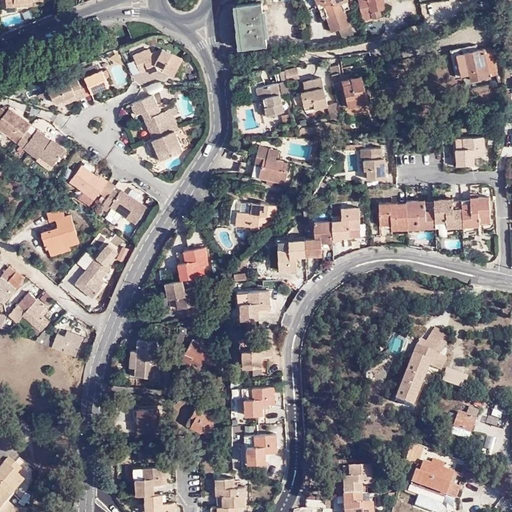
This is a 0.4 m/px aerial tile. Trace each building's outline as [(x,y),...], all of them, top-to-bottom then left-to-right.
[(316,0),(322,18),(326,17),(331,31),(351,24),(346,9),(349,8),(346,0),(347,0),(316,0)] [(357,0),(362,19),(382,15),(380,8),(386,7),(384,0),(357,0)] [(439,0),(439,10),(459,10),(459,0),(439,0)] [(237,4),(242,48),(267,45),(266,37),(263,10),(262,2),(237,4)] [(238,48),(242,48),(237,4),(233,5),(238,48)] [(458,76),(462,75),(457,54),(477,50),(476,45),(452,51),(458,76)] [(457,54),(462,75),(470,74),(472,82),(499,75),(492,46),(477,50),(457,54)] [(165,68),(164,70),(170,74),(179,57),(163,49),(152,53),(150,49),(133,56),(140,72),(148,68),(150,73),(158,70),(156,63),(165,68)] [(82,69),(85,77),(100,70),(97,63),(82,69)] [(163,72),(164,70),(165,68),(156,63),(158,70),(163,72)] [(330,67),(333,83),(342,81),(338,65),(330,67)] [(285,69),(288,80),(288,82),(299,79),(296,66),(285,69)] [(85,77),(79,80),(86,96),(110,86),(106,78),(103,71),(102,70),(100,70),(85,77)] [(264,80),(260,70),(249,73),(257,84),(264,80)] [(353,83),(344,85),(349,107),(368,102),(362,75),(352,78),(353,83)] [(79,80),(77,77),(49,89),(54,100),(59,102),(64,100),(76,95),(78,99),(86,96),(79,80)] [(328,105),(327,104),(322,77),(303,81),(305,90),(301,91),(304,106),(314,104),(315,108),(328,105)] [(283,97),(291,95),(288,82),(288,80),(280,82),(283,97)] [(263,101),(266,115),(284,111),(278,82),(256,87),(259,102),(263,101)] [(54,100),(49,89),(38,94),(54,100)] [(175,130),(179,129),(171,109),(161,113),(153,94),(132,103),(137,114),(142,112),(154,139),(175,130)] [(66,104),(78,99),(76,95),(64,100),(66,104)] [(337,102),(327,104),(328,105),(331,119),(340,117),(337,102)] [(0,128),(18,142),(27,131),(26,130),(31,123),(10,108),(7,112),(1,108),(0,108),(0,128)] [(288,114),(282,116),(283,125),(290,124),(288,114)] [(18,142),(18,143),(39,159),(40,156),(53,166),(66,149),(52,139),(52,140),(38,129),(33,135),(27,131),(18,142)] [(154,139),(148,141),(152,149),(154,148),(156,147),(161,160),(183,150),(175,130),(154,139)] [(457,165),(475,164),(475,154),(485,154),(484,136),(456,137),(456,148),(457,165)] [(314,170),(321,140),(317,138),(315,138),(309,162),(308,168),(314,170)] [(282,169),(284,161),(278,160),(280,150),(279,150),(259,145),(256,156),(264,158),(261,167),(254,165),(252,176),(267,180),(285,184),(288,171),(282,169)] [(386,178),(385,157),(380,157),(380,147),(361,148),(362,167),(367,166),(368,179),(386,178)] [(354,154),(343,157),(347,170),(358,167),(354,154)] [(264,158),(256,156),(254,165),(261,167),(264,158)] [(238,172),(241,163),(230,160),(227,169),(238,172)] [(291,163),(284,161),(282,169),(288,171),(291,163)] [(249,166),(241,163),(238,172),(250,176),(253,169),(249,166)] [(107,197),(113,189),(116,185),(109,180),(107,183),(99,177),(82,165),(70,181),(82,190),(90,196),(95,199),(100,192),(107,197)] [(284,189),(285,184),(267,180),(266,184),(284,189)] [(107,197),(104,202),(136,223),(147,207),(122,190),(119,193),(113,189),(107,197)] [(85,203),(90,196),(82,190),(78,197),(85,203)] [(470,203),(461,204),(463,227),(480,226),(479,223),(490,222),(489,196),(478,197),(471,197),(470,197),(470,203)] [(434,201),(435,223),(446,222),(446,227),(463,227),(461,204),(461,200),(453,201),(453,198),(434,199),(434,201)] [(407,202),(407,230),(435,228),(435,223),(434,201),(425,202),(425,200),(406,201),(407,202)] [(274,217),(276,217),(278,205),(268,204),(269,202),(260,201),(260,203),(252,202),(250,213),(245,212),(237,211),(235,225),(236,225),(248,227),(248,229),(250,229),(256,230),(257,223),(263,223),(265,223),(266,223),(267,222),(268,221),(268,219),(268,216),(274,217)] [(391,230),(407,230),(407,202),(398,202),(398,201),(379,201),(379,223),(391,222),(391,225),(391,230)] [(342,220),(332,220),(333,238),(350,237),(350,236),(349,229),(360,228),(361,228),(360,206),(341,207),(342,220)] [(50,251),(69,245),(79,243),(71,214),(65,216),(63,208),(47,213),(50,221),(56,219),(59,227),(42,232),(46,248),(49,247),(50,251)] [(315,238),(306,238),(306,256),(322,255),(322,246),(333,246),(333,238),(332,220),(314,221),(315,238)] [(244,239),(250,229),(248,229),(248,227),(236,225),(236,227),(236,229),(237,230),(238,233),(239,234),(241,237),(244,239)] [(349,229),(350,236),(360,235),(360,228),(349,229)] [(306,256),(306,238),(289,239),(289,241),(289,248),(279,249),(280,271),(298,270),(297,257),(306,256)] [(279,249),(289,248),(289,241),(279,241),(279,249)] [(109,243),(76,283),(93,298),(102,287),(101,286),(105,281),(102,278),(111,268),(107,265),(118,251),(109,243)] [(71,249),(69,245),(50,251),(51,255),(71,249)] [(178,263),(181,280),(183,279),(199,277),(197,266),(208,264),(205,247),(183,251),(185,262),(178,263)] [(84,269),(95,257),(87,250),(77,263),(84,269)] [(176,252),(178,263),(185,262),(183,251),(176,252)] [(213,261),(216,274),(225,273),(223,259),(213,261)] [(2,276),(0,283),(0,299),(5,303),(24,278),(10,266),(2,276)] [(183,279),(181,280),(165,282),(167,299),(177,298),(178,309),(187,307),(188,317),(205,314),(204,304),(199,305),(196,287),(185,289),(183,279)] [(270,289),(248,291),(248,302),(240,303),(241,320),(260,318),(259,308),(271,307),(270,289)] [(248,302),(248,291),(239,291),(240,303),(248,302)] [(10,315),(18,322),(20,319),(24,314),(34,301),(32,299),(34,296),(30,292),(10,315)] [(47,306),(34,296),(32,299),(34,301),(24,314),(36,324),(42,330),(49,321),(43,315),(41,313),(47,306)] [(49,308),(47,306),(41,313),(43,315),(49,308)] [(36,324),(24,314),(20,319),(31,329),(36,324)] [(38,335),(42,330),(36,324),(31,329),(38,335)] [(446,333),(433,326),(425,339),(420,337),(416,342),(412,349),(395,394),(413,401),(428,363),(441,368),(445,356),(435,349),(446,333)] [(36,340),(47,344),(47,341),(48,339),(48,338),(50,333),(45,330),(36,340)] [(181,355),(185,334),(179,332),(174,353),(181,355)] [(47,344),(53,347),(53,346),(55,342),(50,340),(51,334),(50,333),(48,338),(48,339),(47,341),(47,344)] [(55,342),(53,346),(76,354),(81,342),(58,333),(55,342)] [(263,367),(262,356),(273,355),(271,335),(239,338),(240,351),(244,350),(245,368),(263,367)] [(193,338),(181,360),(188,365),(191,359),(202,364),(204,361),(216,368),(222,355),(210,349),(211,348),(193,338)] [(158,353),(159,340),(138,339),(137,351),(131,350),(130,367),(136,367),(135,376),(160,378),(161,354),(158,353)] [(446,368),(441,381),(462,389),(467,376),(446,368)] [(274,386),(252,387),(252,399),(243,399),(244,416),(264,415),(264,404),(275,403),(274,386)] [(243,387),(243,399),(252,399),(252,387),(243,387)] [(465,414),(476,418),(479,410),(468,406),(465,414)] [(158,408),(136,409),(137,422),(137,433),(159,432),(158,408)] [(209,435),(214,427),(211,425),(215,419),(196,408),(186,426),(200,434),(202,431),(209,435)] [(468,441),(476,418),(465,414),(458,412),(457,416),(449,414),(446,423),(453,425),(450,435),(468,441)] [(244,425),(244,433),(255,432),(254,424),(244,425)] [(209,435),(212,438),(217,429),(214,427),(209,435)] [(277,433),(255,434),(255,446),(247,447),(248,463),(267,462),(266,451),(278,450),(277,433)] [(255,446),(255,434),(246,435),(247,447),(255,446)] [(454,472),(458,473),(460,474),(463,466),(412,447),(406,465),(420,469),(419,472),(415,471),(411,483),(445,496),(455,499),(459,489),(453,487),(449,485),(454,472)] [(0,511),(23,511),(23,509),(15,508),(8,501),(14,494),(14,493),(24,481),(17,475),(22,468),(8,456),(3,463),(4,463),(0,468),(0,511)] [(144,494),(155,494),(154,484),(166,483),(165,465),(143,467),(144,478),(135,478),(135,495),(144,494)] [(342,478),(342,495),(362,494),(361,486),(373,485),(372,466),(347,467),(348,478),(342,478)] [(144,478),(143,467),(134,467),(135,478),(144,478)] [(306,471),(301,487),(309,489),(314,474),(306,471)] [(453,487),(458,473),(454,472),(449,485),(453,487)] [(220,487),(221,506),(239,505),(246,505),(245,486),(235,486),(234,477),(216,478),(216,487),(220,487)] [(30,495),(25,492),(20,500),(26,503),(30,495)] [(162,494),(155,494),(144,494),(145,511),(144,511),(143,511),(175,511),(175,502),(163,503),(162,494)] [(362,494),(342,495),(342,511),(345,511),(348,511),(347,511),(373,511),(373,503),(362,503),(362,494)] [(362,494),(362,503),(373,503),(373,494),(362,494)] [(319,511),(320,503),(304,502),(303,511),(319,511)]
